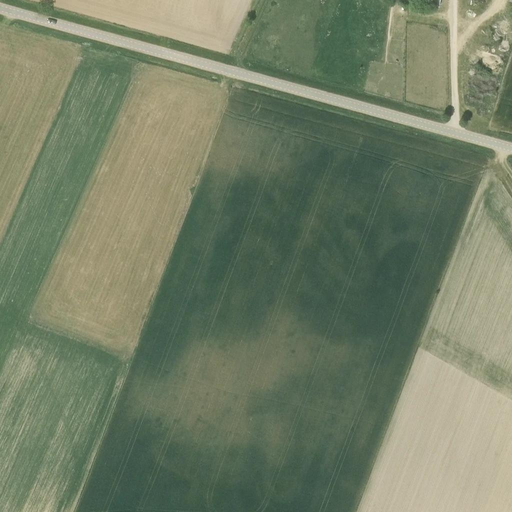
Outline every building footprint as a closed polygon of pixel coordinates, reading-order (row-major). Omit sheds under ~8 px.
[(169,84),(188,88),(190,76),(171,72),(169,84)] [(206,91),(208,86),(192,82),(191,86),(206,91)] [(221,124),(186,115),(187,108),(174,104),(162,151),(223,167),(233,127),(226,126),(229,114),(224,113),(221,124)] [(136,174),(136,192),(151,193),(152,175),(136,174)] [(119,293),(126,261),(99,255),(92,287),(119,293)]
